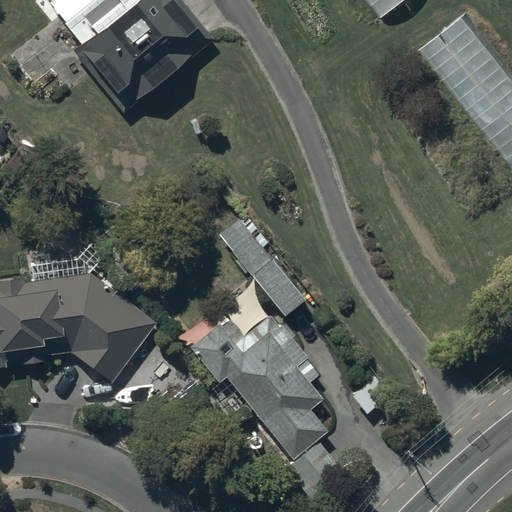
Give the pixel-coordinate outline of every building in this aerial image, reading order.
[(210,16),(196,0),(47,0),(44,3),(116,92),(210,16)] [(511,58),(465,0),(453,0),(417,29),(511,147),(511,58)] [(237,212),(216,230),(282,311),(303,294),(263,245),(267,241),(245,214),(241,217),(237,212)] [(154,320),(88,269),(23,280),(23,275),(0,277),(0,363),(5,363),(5,357),(19,356),(19,361),(45,358),(44,351),(70,348),(111,378),(154,320)] [(224,371),(292,458),(284,465),(311,498),(345,466),(317,436),(328,428),(308,404),(321,394),(309,378),(318,370),(280,322),(278,323),(269,311),(242,332),(228,314),(189,345),(215,378),(224,371)] [(396,401),(373,374),(351,393),(373,420),(396,401)]
